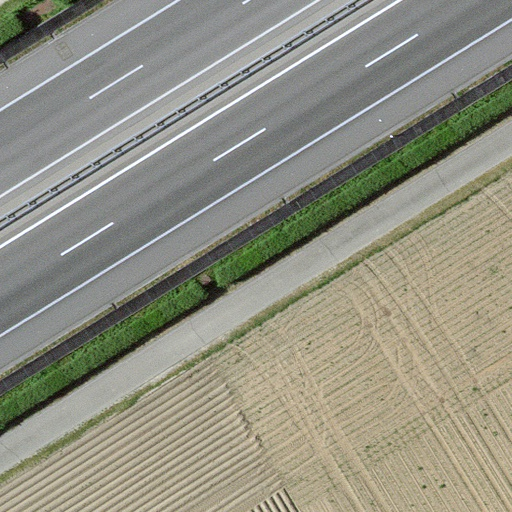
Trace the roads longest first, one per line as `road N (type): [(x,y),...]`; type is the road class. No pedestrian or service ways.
road 1 (track): [(511,137),(0,457)]
road 2 (motorway): [(0,291),(472,0)]
road 3 (motorway): [(248,0),(0,153)]
